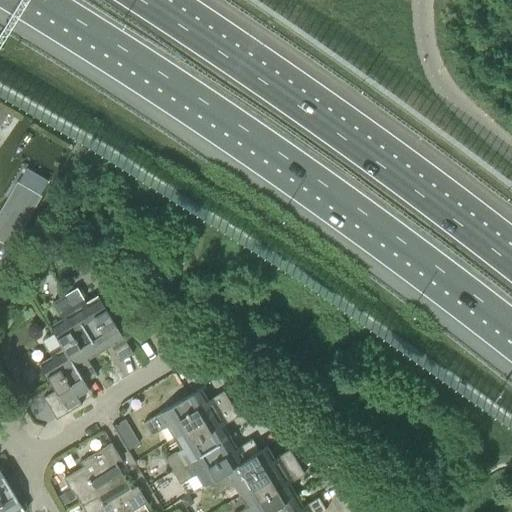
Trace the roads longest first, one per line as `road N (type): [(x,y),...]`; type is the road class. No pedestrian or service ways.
road 1 (motorway): [(42,0),(208,104),(511,323)]
road 2 (residential): [(20,464),(96,419),(107,398),(195,347),(365,487),(364,511)]
road 3 (motorway): [(511,263),(139,0)]
